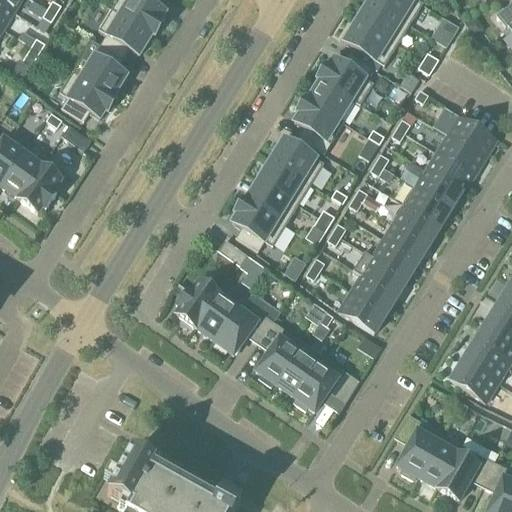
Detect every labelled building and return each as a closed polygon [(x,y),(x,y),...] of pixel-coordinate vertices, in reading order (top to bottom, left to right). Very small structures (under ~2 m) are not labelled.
[(0,0),(0,8),(13,17),(23,0),(0,0)] [(160,0),(132,0),(121,18),(154,41),(163,26),(161,25),(166,18),(156,12),(163,1),(160,0)] [(413,4),(406,0),(371,0),(369,4),(401,24),(413,4)] [(401,24),(368,4),(356,24),(388,44),(401,24)] [(52,6),(47,14),(55,19),(61,11),(52,6)] [(0,8),(0,32),(2,34),(13,17),(0,8)] [(55,19),(47,14),(42,22),(50,27),(55,19)] [(511,14),(499,25),(508,36),(511,32),(511,14)] [(140,60),(153,40),(121,19),(101,51),(124,65),(130,54),(140,60)] [(388,44),(356,24),(343,46),(375,66),(388,44)] [(458,31),(447,24),(442,33),(453,40),(458,31)] [(44,49),(36,44),(31,52),(39,57),(44,49)] [(101,51),(81,82),(116,103),(127,81),(117,75),(124,65),(101,51)] [(39,57),(31,52),(26,60),(34,65),(39,57)] [(438,63),(427,57),(422,66),(433,72),(438,63)] [(371,73),(348,59),(342,69),(332,63),(328,70),(326,69),(317,84),(319,85),(351,104),(371,73)] [(433,72),(422,66),(417,75),(427,82),(433,72)] [(116,103),(81,82),(62,114),(84,128),(91,117),(101,124),(105,116),(107,117),(116,103)] [(351,105),(319,85),(307,104),(339,124),(351,105)] [(416,102),(408,115),(417,120),(425,107),(416,102)] [(339,124),(307,104),(305,103),(296,117),(298,118),(293,126),(303,132),(297,142),(319,156),(339,124)] [(61,125),(51,118),(45,125),(56,132),(61,125)] [(495,145),(458,122),(446,140),(484,163),(495,145)] [(401,124),(396,132),(404,138),(409,129),(401,124)] [(90,146),(68,131),(60,141),(82,157),(90,146)] [(404,138),(396,132),(391,141),(399,146),(404,138)] [(382,140),(372,134),(366,143),(377,149),(382,140)] [(28,151),(7,136),(2,143),(0,142),(0,190),(25,154),(28,151)] [(484,163),(446,140),(436,157),(473,180),(484,163)] [(315,163),(283,143),(270,164),(302,184),(315,163)] [(42,166),(25,154),(0,190),(17,202),(42,166)] [(473,180),(436,157),(425,174),(462,198),(473,180)] [(388,164),(379,159),(374,167),(382,172),(388,164)] [(42,166),(17,202),(37,217),(41,211),(45,214),(56,198),(52,196),(65,177),(44,162),(42,166)] [(302,184),(270,164),(257,185),(289,205),(302,184)] [(382,172),(374,167),(369,175),(377,180),(382,172)] [(462,198),(425,174),(414,192),(452,215),(462,198)] [(380,187),(398,196),(404,186),(385,177),(380,187)] [(289,205),(257,185),(244,205),(277,225),(289,205)] [(452,215),(414,192),(403,209),(439,231),(441,232),(452,215)] [(345,201),(335,194),(330,202),(341,209),(345,201)] [(366,199),(358,194),(353,202),(361,207),(366,199)] [(353,202),(348,210),(356,215),(361,207),(353,202)] [(277,225),(244,205),(242,204),(234,218),(236,219),(231,226),(241,232),(235,243),(257,257),(277,225)] [(439,231),(403,209),(393,226),(428,249),(439,231)] [(333,221),(322,214),(317,223),(328,230),(333,221)] [(317,223),(313,230),(323,237),(328,230),(317,223)] [(428,249),(393,226),(382,244),(418,266),(428,249)] [(345,234),(336,228),(331,237),(340,242),(345,234)] [(340,242),(331,237),(326,245),(335,250),(340,242)] [(418,266),(382,244),(371,261),(407,283),(418,266)] [(246,261),(224,245),(217,255),(239,271),(246,261)] [(353,276),(362,261),(354,256),(345,271),(353,276)] [(407,283),(371,261),(360,278),(396,301),(407,283)] [(294,262),(285,277),(294,284),(303,268),(294,262)] [(323,268),(315,263),(310,271),(318,276),(323,268)] [(264,273),(256,268),(249,278),(256,283),(264,273)] [(318,276),(310,271),(305,280),(313,285),(318,276)] [(396,301),(360,278),(350,296),(385,318),(396,301)] [(190,296),(186,294),(175,309),(179,312),(175,317),(195,332),(218,300),(198,285),(190,296)] [(511,289),(509,288),(497,307),(511,316),(511,289)] [(240,306),(223,293),(195,332),(213,344),(236,312),(240,306)] [(385,318),(350,296),(337,316),(373,338),(385,318)] [(240,306),(236,312),(213,344),(232,358),(245,342),(256,350),(272,327),(261,319),(240,306)] [(511,316),(497,307),(485,326),(511,342),(511,316)] [(333,322),(326,317),(318,327),(325,333),(333,322)] [(276,321),(272,327),(277,331),(282,325),(276,321)] [(511,342),(485,326),(473,346),(509,368),(511,362),(511,342)] [(283,335),(272,327),(256,350),(267,358),(255,374),(276,389),(297,356),(302,349),(283,335)] [(473,346),(461,365),(497,387),(509,368),(473,346)] [(316,369),(297,356),(276,389),(293,401),(316,369)] [(321,362),(316,369),(293,401),(314,415),(325,398),(342,410),(357,386),(321,362)] [(461,365),(449,385),(484,407),(497,387),(461,365)] [(467,411),(459,407),(453,418),(461,422),(467,411)] [(463,431),(494,449),(505,432),(473,413),(463,431)] [(440,439),(407,421),(392,444),(406,452),(396,470),(417,482),(440,439)] [(460,450),(440,439),(417,482),(436,492),(456,458),(460,450)] [(460,450),(456,458),(436,492),(458,505),(468,487),(481,494),(493,469),(460,450)] [(152,468),(130,456),(106,498),(130,511),(230,511),(217,504),(215,508),(150,472),(152,468)] [(511,511),(511,477),(505,474),(493,469),(481,494),(493,500),(487,511),(511,511)]
